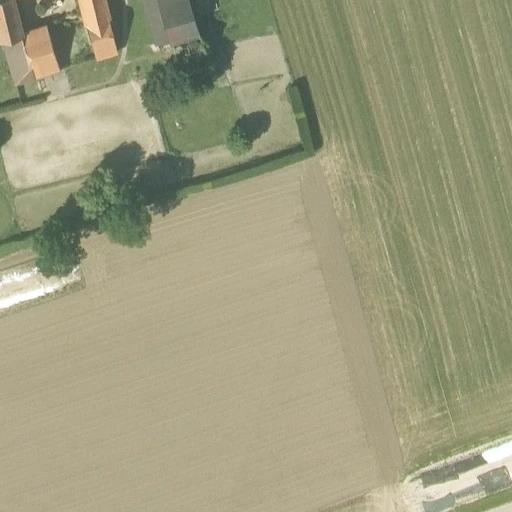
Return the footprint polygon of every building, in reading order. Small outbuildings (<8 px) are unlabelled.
[(0,0),(0,38),(1,39),(21,32),(12,0),(0,0)] [(117,54),(103,0),(79,0),(85,23),(95,60),(117,54)] [(141,0),(157,44),(171,39),(198,30),(188,0),(141,0)] [(1,39),(14,84),(59,71),(46,25),(21,32),(1,39)] [(199,30),(198,30),(171,39),(179,69),(193,65),(195,71),(207,68),(205,62),(208,61),(199,30)]
